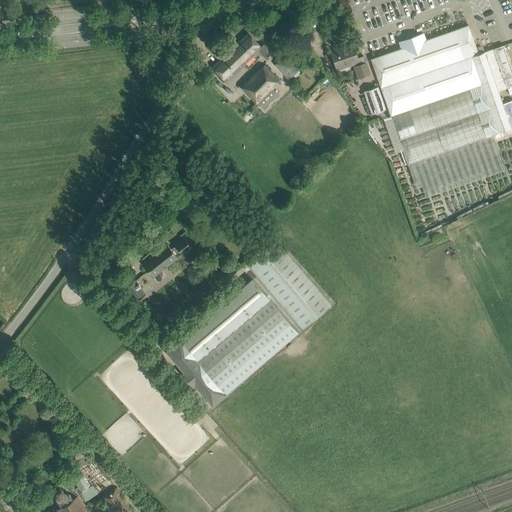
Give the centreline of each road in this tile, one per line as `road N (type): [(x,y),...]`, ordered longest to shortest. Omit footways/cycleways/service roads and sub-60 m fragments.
road 1 (unclassified): [(0,341),(229,10)]
road 2 (tertiary): [(0,42),(153,20)]
road 3 (tertiary): [(153,20),(0,32)]
